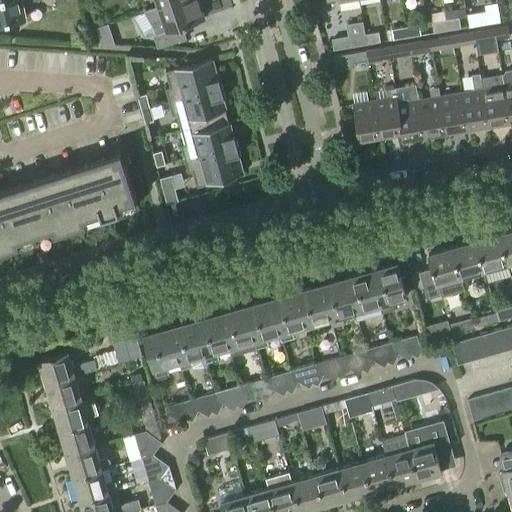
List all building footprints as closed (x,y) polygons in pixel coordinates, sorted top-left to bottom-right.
[(0,0),(0,24),(26,18),(23,3),(36,0),(0,0)] [(198,0),(178,0),(158,7),(144,12),(153,26),(156,35),(154,36),(157,47),(186,39),(182,26),(205,18),(198,0)] [(484,14),(486,24),(500,22),(498,12),(484,14)] [(459,18),(446,20),(448,31),(461,29),(459,18)] [(434,33),(448,31),(446,20),(433,23),(434,33)] [(418,25),(405,27),(407,38),(420,36),(418,25)] [(494,29),(495,39),(509,36),(507,26),(494,29)] [(393,40),(407,38),(405,27),(392,30),(393,40)] [(482,41),(495,39),(494,29),(480,32),(482,41)] [(365,34),(367,44),(367,45),(380,42),(378,32),(365,34)] [(332,39),(334,50),(367,44),(365,34),(332,39)] [(464,35),(451,37),(453,47),(466,45),(464,35)] [(440,49),(453,47),(451,37),(438,39),(440,49)] [(421,42),(408,44),(410,55),(423,53),(421,42)] [(410,55),(408,44),(389,47),(391,58),(410,55)] [(389,47),(366,51),(368,61),(391,58),(389,47)] [(366,51),(332,57),(335,71),(355,67),(355,64),(368,61),(366,51)] [(169,102),(222,87),(219,78),(217,78),(212,59),(165,72),(170,88),(165,89),(169,102)] [(504,74),(502,75),(510,120),(511,119),(511,70),(505,72),(504,74)] [(473,90),(461,92),(467,127),(488,123),(480,78),(479,74),(471,76),(473,90)] [(502,75),(480,78),(488,123),(510,120),(502,75)] [(181,129),(223,118),(222,112),(226,111),(222,98),(225,98),(222,87),(169,102),(173,116),(177,114),(181,129)] [(397,95),(396,96),(395,88),(386,90),(387,97),(375,99),(381,135),(402,131),(398,103),(397,95)] [(440,96),(439,96),(438,89),(429,90),(430,97),(418,99),(417,92),(416,92),(424,134),(446,130),(440,96)] [(375,99),(367,100),(365,91),(351,93),(353,103),(359,138),(381,135),(375,99)] [(408,94),(409,101),(398,103),(402,131),(403,138),(424,134),(416,92),(408,94)] [(446,130),(467,127),(461,92),(440,96),(446,130)] [(141,109),(150,107),(146,94),(137,96),(141,109)] [(150,107),(141,109),(145,123),(154,121),(150,107)] [(184,159),(237,144),(235,135),(233,135),(229,123),(225,124),(223,118),(181,129),(185,145),(181,146),(184,159)] [(240,155),(237,144),(184,159),(188,173),(193,171),(197,187),(220,181),(221,184),(231,181),(230,178),(243,175),(238,155),(240,155)] [(165,164),(162,150),(153,153),(157,166),(165,164)] [(121,152),(0,191),(0,251),(20,245),(18,239),(33,234),(35,238),(38,237),(36,233),(52,228),(54,233),(86,223),(85,218),(101,213),(102,218),(120,212),(118,206),(134,200),(134,202),(138,204),(121,152)] [(179,201),(172,175),(160,178),(168,204),(179,201)] [(511,231),(500,235),(508,264),(511,263),(511,231)] [(476,241),(484,271),(508,264),(500,235),(476,241)] [(453,248),(461,278),(484,271),(476,241),(453,248)] [(464,290),(461,278),(453,248),(429,254),(433,270),(420,274),(427,300),(464,290)] [(388,266),(370,271),(379,304),(381,313),(393,309),(391,301),(405,297),(394,257),(386,260),(388,266)] [(379,304),(370,271),(368,265),(361,267),(362,273),(346,278),(355,311),(354,311),(356,320),(368,317),(366,308),(379,304)] [(337,280),(320,285),(330,318),(329,318),(331,328),(343,324),(340,315),(354,311),(355,311),(346,278),(344,272),(336,274),(337,280)] [(320,285),(319,279),(311,281),(312,287),(296,292),(305,325),(303,326),(306,335),(319,331),(316,322),(329,318),(330,318),(320,285)] [(288,295),(271,299),(280,332),(279,333),(281,342),(294,338),(291,329),(303,326),(305,325),(296,292),(294,286),(286,289),(288,295)] [(271,299),(269,293),(260,296),(262,302),(244,307),(254,340),(256,349),(268,346),(265,336),(279,333),(280,332),(271,299)] [(241,344),(254,340),(244,307),(243,301),(235,303),(237,309),(220,314),(230,347),(232,356),(243,353),(241,344)] [(220,314),(219,308),(211,310),(213,316),(195,321),(205,354),(207,363),(219,359),(217,350),(230,347),(220,314)] [(498,321),(511,316),(511,308),(496,313),(498,321)] [(496,313),(472,320),(475,328),(498,321),(496,313)] [(191,358),(205,354),(195,321),(194,315),(186,317),(187,323),(171,328),(180,361),(183,370),(194,367),(191,358)] [(472,320),(449,326),(451,334),(475,328),(472,320)] [(132,322),(121,325),(131,359),(136,358),(142,356),(132,322)] [(167,365),(180,361),(171,328),(169,322),(161,324),(163,330),(146,335),(158,377),(169,374),(167,365)] [(121,325),(109,329),(119,363),(131,359),(121,325)] [(495,333),(500,353),(511,350),(505,330),(495,333)] [(500,353),(495,333),(485,336),(490,356),(500,353)] [(390,342),(390,343),(393,351),(398,354),(409,360),(412,355),(417,357),(423,347),(418,344),(415,335),(390,342)] [(474,339),(480,359),(490,356),(485,336),(474,339)] [(464,342),(469,362),(480,359),(474,339),(464,342)] [(452,345),(458,365),(469,362),(464,342),(452,345)] [(368,358),(373,361),(384,367),(387,362),(392,364),(398,354),(393,351),(390,343),(365,350),(368,358)] [(367,372),(373,361),(368,358),(365,350),(340,357),(343,365),(348,368),(359,374),(362,369),(367,372)] [(75,375),(96,369),(94,359),(72,365),(68,352),(39,360),(46,384),(75,375)] [(316,364),(318,372),(323,375),(334,381),(337,376),(342,379),(348,368),(343,365),(340,357),(316,364)] [(291,371),(293,379),(298,382),(309,388),(312,383),(317,386),(323,375),(318,372),(316,364),(291,371)] [(292,393),(298,382),(293,379),(291,371),(265,378),(267,387),(273,390),(284,395),(286,390),(292,393)] [(132,384),(143,381),(141,373),(130,376),(132,384)] [(75,375),(46,384),(53,407),(82,399),(75,375)] [(244,395),(248,397),(259,403),(262,397),(267,400),(273,390),(267,387),(265,378),(241,385),(244,395)] [(150,404),(143,381),(132,384),(139,407),(150,404)] [(241,385),(216,392),(219,401),(223,404),(234,410),(237,405),(242,407),(248,397),(244,395),(241,385)] [(391,386),(367,393),(369,401),(370,405),(394,398),(391,386)] [(511,395),(510,388),(500,391),(506,412),(511,410),(511,395)] [(500,391),(489,394),(495,415),(506,412),(500,391)] [(219,401),(216,392),(191,399),(194,408),(198,411),(209,417),(211,412),(217,415),(223,404),(219,401)] [(367,393),(344,399),(347,407),(369,401),(367,393)] [(489,394),(479,397),(485,418),(495,415),(489,394)] [(479,397),(468,400),(473,421),(485,418),(479,397)] [(60,431),(89,422),(82,399),(53,407),(60,431)] [(192,422),(198,411),(194,408),(191,399),(165,407),(167,415),(184,424),(186,419),(192,422)] [(344,399),(321,406),(323,414),(347,407),(344,399)] [(146,431),(157,428),(150,404),(139,407),(146,431)] [(323,414),(321,406),(297,413),(300,421),(323,414)] [(275,419),(277,427),(300,421),(297,413),(275,419)] [(275,419),(251,426),(253,434),(255,442),(279,435),(277,427),(275,419)] [(67,455),(96,446),(89,422),(60,431),(67,455)] [(227,433),(229,441),(253,434),(251,426),(227,433)] [(157,428),(146,431),(135,435),(142,458),(154,454),(162,442),(158,439),(160,437),(157,428)] [(229,441),(227,433),(203,440),(208,455),(232,448),(229,441)] [(409,449),(405,435),(381,442),(385,456),(394,486),(418,479),(409,449)] [(433,442),(409,449),(418,479),(442,472),(433,442)] [(67,455),(74,477),(102,469),(102,470),(111,467),(109,460),(105,458),(100,460),(96,446),(67,455)] [(511,450),(509,452),(511,464),(511,467),(502,470),(508,494),(511,493),(511,450)] [(169,466),(154,454),(142,458),(149,482),(161,478),(169,466)] [(189,457),(187,461),(188,466),(192,468),(197,466),(199,462),(198,458),(194,456),(189,457)] [(371,492),(394,486),(385,456),(363,462),(371,492)] [(348,499),(371,492),(363,462),(339,469),(348,499)] [(102,469),(74,477),(81,501),(109,493),(118,491),(116,483),(112,481),(106,483),(102,470),(102,469)] [(324,506),(348,499),(339,469),(316,475),(324,506)] [(266,478),(269,489),(275,511),(301,511),(293,482),(290,471),(266,478)] [(301,511),(324,506),(316,475),(293,482),(301,511)] [(149,482),(156,505),(168,502),(176,490),(161,478),(149,482)] [(275,511),(269,489),(245,495),(250,511),(275,511)] [(131,511),(141,509),(138,499),(113,506),(109,493),(81,501),(83,511),(131,511)] [(250,511),(245,495),(222,502),(224,511),(250,511)] [(156,505),(157,511),(180,511),(168,502),(156,505)]
